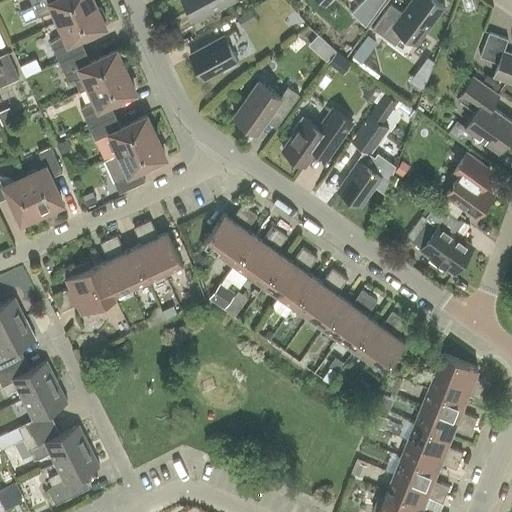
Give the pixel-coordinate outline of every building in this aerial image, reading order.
[(96,5),(93,0),(31,0),(33,5),(21,11),(26,22),(38,16),(54,11),(59,22),(96,5)] [(233,0),(183,0),(195,21),(233,0)] [(362,0),(352,11),(366,25),(384,0),(362,0)] [(445,5),(438,0),(412,0),(403,13),(391,4),(373,28),(395,44),(404,33),(417,43),(445,5)] [(80,37),(105,25),(103,21),(106,17),(101,8),(97,7),(96,5),(59,22),(64,33),(50,42),(59,61),(85,50),(80,37)] [(257,19),(251,9),(237,17),(243,26),(257,19)] [(229,45),(240,39),(236,30),(225,36),(224,36),(190,54),(203,78),(222,67),(224,71),(239,63),(229,45)] [(511,82),(511,53),(504,51),(508,39),(490,32),(480,56),(499,63),(494,76),(511,82)] [(361,65),(369,55),(359,48),(352,58),(361,65)] [(126,70),(117,50),(91,62),(85,50),(59,61),(69,81),(74,79),(80,91),(89,86),(89,87),(126,70)] [(0,86),(19,77),(8,52),(0,55),(0,86)] [(110,103),(136,91),(126,70),(89,87),(94,99),(81,107),(90,127),(115,115),(110,103)] [(477,110),(465,126),(457,121),(454,125),(447,120),(442,128),(463,143),(472,131),(499,150),(511,132),(511,120),(491,106),(499,94),(474,76),(459,97),(477,110)] [(283,117),(299,94),(288,86),(281,96),(259,80),(234,115),(257,131),(273,110),(283,117)] [(373,103),(383,89),(372,82),(362,95),(373,103)] [(389,128),(381,122),(395,101),(384,93),(351,141),(366,151),(371,155),(389,128)] [(10,108),(0,112),(0,117),(4,126),(16,120),(10,108)] [(319,128),(302,116),(293,130),(296,132),(283,150),(305,165),(322,141),(333,149),(353,121),(333,108),(319,128)] [(156,136),(147,115),(121,127),(115,115),(90,127),(95,139),(110,133),(119,153),(156,136)] [(166,156),(156,136),(119,153),(108,158),(113,171),(111,173),(120,192),(146,180),(140,168),(166,156)] [(67,138),(56,143),(61,154),(72,149),(67,138)] [(51,177),(63,171),(51,145),(38,151),(45,166),(25,175),(42,212),(63,202),(51,177)] [(360,205),(374,185),(386,194),(396,166),(378,153),(374,157),(371,155),(366,151),(339,189),(360,205)] [(491,168),(468,152),(456,168),(462,172),(446,193),(477,216),(493,194),(479,184),(491,168)] [(402,161),(396,172),(403,177),(410,166),(402,161)] [(42,212),(25,175),(5,184),(0,173),(0,199),(10,196),(21,221),(42,212)] [(424,191),(434,198),(439,191),(429,184),(424,191)] [(100,202),(95,191),(83,197),(87,207),(100,202)] [(218,254),(250,209),(243,203),(232,218),(224,212),(202,243),(218,254)] [(422,247),(455,271),(473,247),(451,232),(459,221),(435,204),(427,216),(438,224),(433,231),(426,232),(421,239),(423,246),(422,247)] [(233,265),(255,234),(247,229),(258,214),(250,209),(218,254),(233,265)] [(183,266),(167,231),(158,235),(151,219),(142,223),(166,274),(183,266)] [(166,274),(142,223),(134,227),(142,243),(133,247),(149,282),(166,274)] [(248,276),(280,230),(273,225),(262,239),(255,234),(233,265),(248,276)] [(263,286),(285,255),(277,250),(288,235),(280,230),(248,276),(263,286)] [(149,282),(133,247),(125,251),(118,235),(109,239),(132,289),(149,282)] [(132,289),(109,239),(101,242),(108,259),(100,262),(108,279),(116,297),(132,289)] [(278,297),(310,251),(303,246),(292,261),(285,255),(263,286),(278,297)] [(293,308),(315,277),(307,271),(318,257),(310,251),(278,297),(293,308)] [(194,263),(204,270),(210,262),(200,254),(194,263)] [(58,303),(108,279),(100,262),(92,266),(89,261),(74,268),(76,273),(66,278),(70,287),(54,294),(58,303)] [(308,318),(340,273),(333,268),(322,282),(315,277),(293,308),(308,318)] [(323,329),(345,298),(337,292),(348,278),(340,273),(308,318),(323,329)] [(116,297),(108,279),(58,303),(62,311),(78,304),(82,312),(92,308),(94,313),(110,306),(107,301),(116,297)] [(231,300),(233,297),(218,286),(210,298),(225,308),(231,300)] [(338,340),(370,294),(363,289),(352,303),(345,298),(323,329),(338,340)] [(353,350),(375,319),(367,314),(378,299),(370,294),(338,340),(353,350)] [(0,303),(0,329),(25,317),(15,296),(0,303)] [(225,308),(224,309),(235,317),(242,308),(231,300),(225,308)] [(174,305),(162,310),(166,318),(177,313),(174,305)] [(368,361),(400,315),(393,310),(382,324),(375,319),(353,350),(368,361)] [(397,335),(408,321),(400,315),(368,361),(383,372),(405,341),(397,335)] [(12,350),(36,338),(25,317),(0,329),(0,369),(18,361),(12,350)] [(270,341),(274,334),(269,331),(265,337),(270,341)] [(475,376),(478,367),(443,353),(436,371),(488,391),(491,383),(475,376)] [(336,357),(329,366),(331,367),(333,369),(338,372),(344,363),(336,357)] [(47,360),(23,372),(18,361),(0,369),(0,381),(7,394),(18,388),(23,398),(57,381),(47,360)] [(323,378),(330,383),(338,372),(333,369),(331,367),(323,378)] [(488,391),(436,371),(429,388),(464,402),(468,393),(484,400),(488,391)] [(404,377),(396,374),(389,391),(397,394),(404,377)] [(44,414),(68,402),(57,381),(23,398),(33,419),(18,427),(23,438),(50,425),(44,414)] [(461,410),(464,402),(429,388),(422,405),(474,426),(477,417),(461,410)] [(474,426),(422,405),(415,422),(451,436),(454,428),(470,434),(474,426)] [(376,412),(372,424),(384,429),(389,417),(376,412)] [(447,445),(451,436),(415,422),(408,439),(460,460),(464,451),(447,445)] [(79,424),(55,436),(50,425),(23,438),(34,458),(39,458),(50,452),(55,462),(90,445),(79,424)] [(13,443),(7,432),(0,435),(0,445),(2,449),(13,443)] [(460,460),(408,439),(402,456),(437,470),(440,462),(457,468),(460,460)] [(76,478),(100,466),(90,445),(55,462),(60,472),(49,477),(53,486),(48,488),(56,504),(82,490),(76,478)] [(433,479),(437,470),(402,456),(395,473),(446,494),(450,485),(433,479)] [(367,466),(359,463),(355,474),(362,477),(367,466)] [(446,494),(395,473),(388,490),(405,497),(423,504),(426,496),(443,502),(446,494)] [(399,511),(405,497),(388,490),(384,498),(379,496),(373,511),(399,511)] [(419,511),(423,504),(405,497),(399,511),(419,511)]
